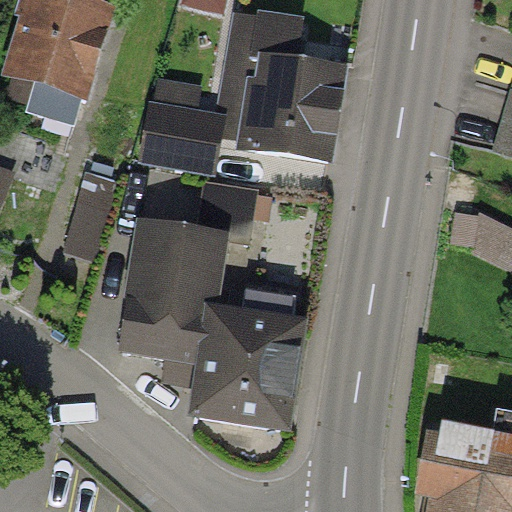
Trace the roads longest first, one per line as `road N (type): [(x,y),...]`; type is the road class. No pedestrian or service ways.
road 1 (tertiary): [(419,0),(357,384),(347,511)]
road 2 (residential): [(0,334),(33,351),(230,511)]
